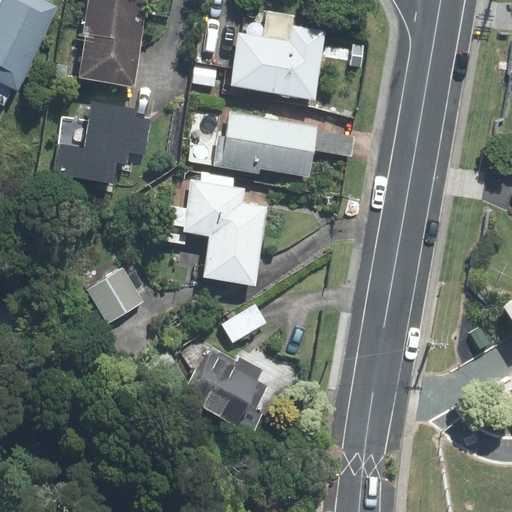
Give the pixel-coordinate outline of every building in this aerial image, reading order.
[(39,0),(0,0),(0,86),(12,93),(55,8),(39,0)] [(142,0),(85,0),(72,80),(128,90),(144,0),(142,0)] [(235,34),(225,87),(310,102),(322,33),(289,27),(286,43),(235,34)] [(186,66),(185,84),(214,85),(215,67),(186,66)] [(55,145),(50,176),(108,185),(111,164),(124,166),(126,153),(144,156),(149,121),(131,118),(133,111),(87,104),(80,149),(55,145)] [(314,128),(226,113),(222,138),(215,137),(210,167),(256,175),(256,170),(305,179),(310,152),(348,158),(352,137),(313,131),(314,128)] [(199,183),(187,181),(183,210),(166,207),(163,225),(180,228),(179,234),(204,237),(197,279),(250,287),(262,207),(240,203),(242,189),(230,187),(232,178),(201,174),(199,183)] [(120,269),(84,291),(105,325),(141,302),(120,269)] [(511,297),(496,307),(511,334),(511,297)] [(217,327),(229,345),(265,322),(253,304),(217,327)] [(202,339),(180,354),(191,371),(178,394),(196,404),(193,409),(210,419),(213,413),(248,433),(258,415),(251,411),(264,388),(253,382),(259,371),(236,358),(233,362),(209,348),(202,339)] [(511,375),(492,388),(511,420),(511,375)]
